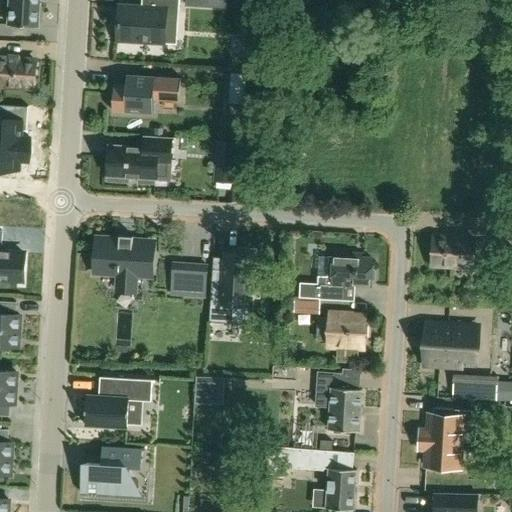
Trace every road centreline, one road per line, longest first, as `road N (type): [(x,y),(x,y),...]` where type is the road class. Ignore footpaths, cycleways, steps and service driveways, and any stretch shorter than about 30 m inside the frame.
road 1 (residential): [(384,511),(397,257),(391,240),(377,231),(60,211)]
road 2 (residential): [(44,511),(60,211)]
road 3 (residential): [(60,211),(75,0)]
